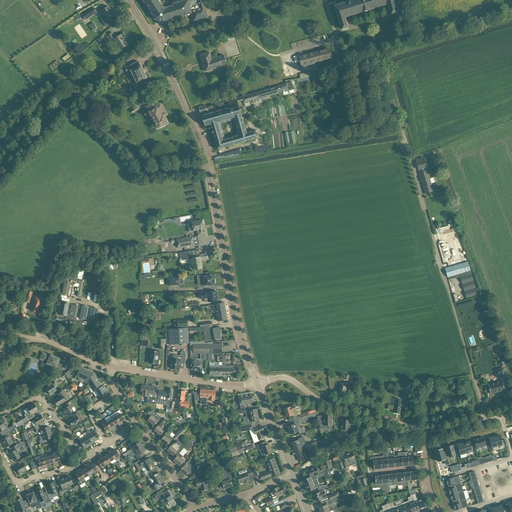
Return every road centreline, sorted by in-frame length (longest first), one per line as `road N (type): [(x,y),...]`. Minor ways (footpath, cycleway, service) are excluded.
road 1 (tertiary): [(257,383),(200,136),(129,0)]
road 2 (unclassified): [(485,418),(402,128)]
road 3 (unclassified): [(423,429),(322,400),(293,380),(257,383)]
road 4 (unclassified): [(257,383),(110,367)]
